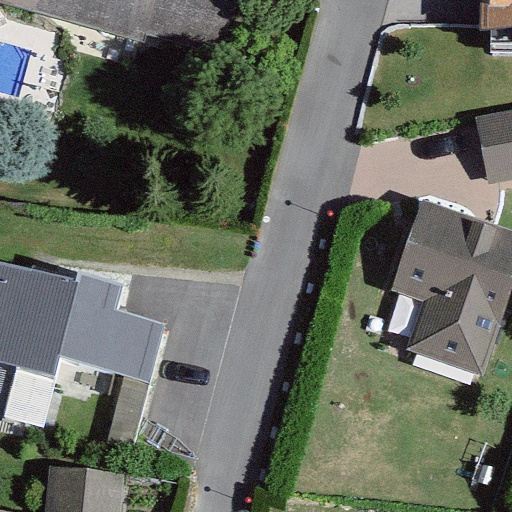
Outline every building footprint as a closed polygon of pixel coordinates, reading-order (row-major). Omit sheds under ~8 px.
[(238,0),(0,0),(0,5),(144,45),(146,36),(223,57),(238,0)] [(511,0),(480,0),(480,32),(490,32),(490,53),(511,53),(511,0)] [(511,111),(477,118),(490,186),(511,181),(511,111)] [(511,294),(511,233),(422,203),(392,292),(423,303),(406,352),(484,378),(511,294)] [(77,283),(0,262),(0,365),(56,381),(61,360),(152,385),(168,325),(117,311),(124,287),(80,275),(77,283)] [(121,511),(126,476),(50,467),(45,511),(121,511)]
